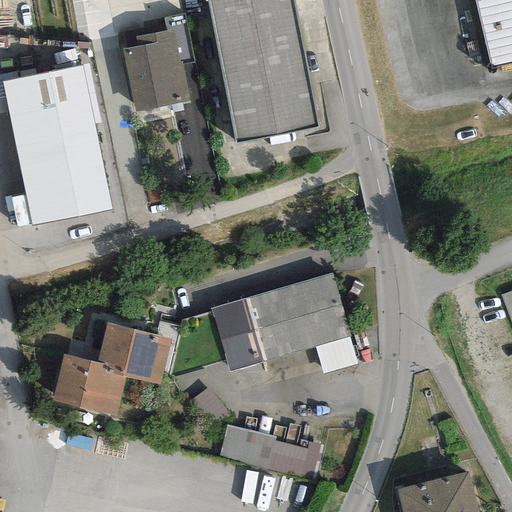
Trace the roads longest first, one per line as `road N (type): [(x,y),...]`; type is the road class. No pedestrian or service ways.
road 1 (unclassified): [(399,317),(511,499)]
road 2 (tertiary): [(399,317),(390,408),(354,511)]
road 3 (unknown): [(208,298),(388,238)]
road 4 (tertiary): [(336,0),(370,155)]
